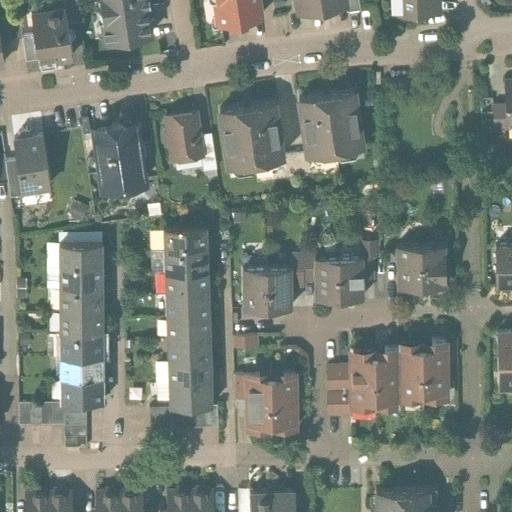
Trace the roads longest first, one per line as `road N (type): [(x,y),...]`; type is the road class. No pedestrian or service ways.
road 1 (residential): [(190,63),(309,32),(411,41),(467,29)]
road 2 (residential): [(9,463),(0,200)]
road 3 (residential): [(400,309),(307,325),(310,453)]
road 4 (residential): [(119,458),(119,257)]
road 5 (residential): [(230,456),(224,257)]
road 6 (residential): [(0,91),(107,90),(160,80),(190,63)]
